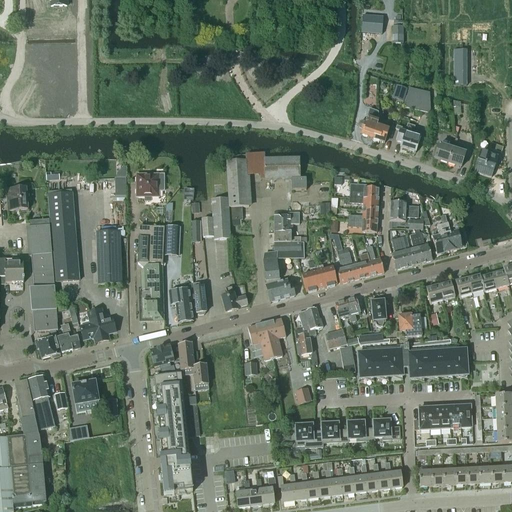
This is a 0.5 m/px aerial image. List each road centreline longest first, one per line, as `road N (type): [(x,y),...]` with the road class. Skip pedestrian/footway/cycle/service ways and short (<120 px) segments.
road 1 (unclassified): [(511,208),(456,179),(274,125),(0,119)]
road 2 (tertiary): [(131,349),(392,283)]
road 3 (residential): [(150,511),(131,349)]
road 4 (track): [(274,125),(288,99),(334,54),(342,0)]
road 5 (tertiary): [(131,349),(0,372)]
road 6 (tertiary): [(392,283),(511,251)]
